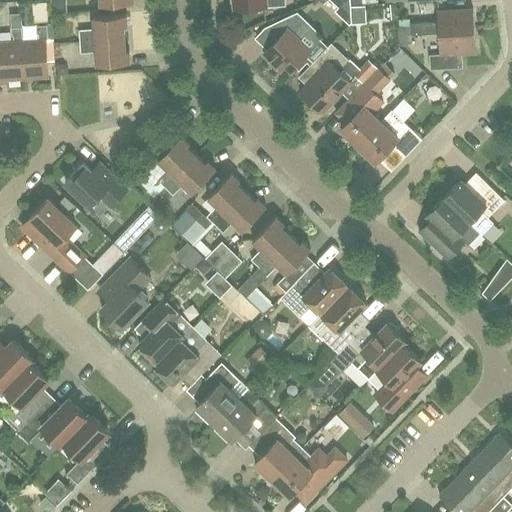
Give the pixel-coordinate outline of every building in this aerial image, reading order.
[(233,0),(234,8),(266,6),(265,0),(233,0)] [(352,25),(352,20),(351,5),(350,0),(329,0),(340,10),(336,13),(351,27),(352,25)] [(410,35),(438,33),(474,31),(472,9),(437,11),(437,22),(409,24),(409,27),(397,28),(398,45),(411,44),(410,35)] [(14,42),(0,42),(0,68),(1,80),(26,79),(23,41),(21,14),(10,14),(12,36),(13,36),(14,42)] [(80,42),(125,39),(124,26),(128,26),(127,14),(93,17),(94,29),(79,30),(80,42)] [(77,25),(76,15),(59,16),(59,26),(77,25)] [(310,25),(300,16),(294,22),(289,17),(269,27),(279,37),(263,54),(280,71),(286,65),(292,71),(311,50),(310,50),(323,37),(310,25)] [(23,41),(26,79),(48,77),(46,41),(48,40),(47,25),(37,26),(37,34),(38,34),(39,40),(23,41)] [(474,31),(438,33),(439,54),(429,55),(430,70),(462,68),(461,54),(475,53),(474,31)] [(125,39),(80,42),(81,53),(96,52),(97,65),(130,62),(129,50),(126,51),(125,39)] [(321,71),(308,85),(302,92),(322,111),(351,82),(339,71),(349,61),(331,44),(313,63),(321,71)] [(365,84),(379,69),(373,62),(358,77),(365,84)] [(335,114),(345,124),(341,129),(357,144),(380,120),(372,113),(383,101),(375,94),(389,79),(395,73),(385,63),(379,69),(365,84),(335,114)] [(393,143),(406,156),(422,139),(404,122),(415,110),(403,98),(392,110),(381,121),(358,145),(375,162),(378,159),(393,143)] [(165,187),(196,155),(188,146),(190,144),(181,136),(158,160),(167,168),(141,196),(149,204),(165,187)] [(165,187),(173,195),(183,184),(192,193),(216,169),(207,161),(205,163),(196,155),(165,187)] [(83,163),(65,182),(90,205),(101,216),(111,206),(128,189),(112,174),(100,163),(92,171),(83,163)] [(215,224),(246,192),(237,184),(240,181),(231,173),(208,197),(217,206),(206,216),(215,224)] [(494,222),(489,216),(504,200),(476,173),(465,185),(460,180),(443,197),(480,232),(482,234),(494,222)] [(246,192),(215,224),(223,232),(233,222),(242,231),(266,206),(257,198),(255,201),(246,192)] [(480,232),(443,197),(427,215),(431,218),(418,231),(447,259),(465,241),(468,244),(480,232)] [(88,290),(103,275),(65,237),(76,226),(48,199),(22,226),(88,290)] [(196,247),(213,224),(192,208),(175,231),(196,247)] [(259,267),(291,235),(282,227),(284,224),(276,216),(252,240),(261,249),(251,260),(259,267)] [(135,227),(116,246),(127,256),(146,237),(135,227)] [(245,298),(278,265),(287,274),(310,249),(302,241),(299,244),(291,235),(259,267),(237,291),(245,298)] [(222,241),(205,258),(215,268),(232,250),(222,241)] [(232,250),(215,268),(225,277),(242,260),(232,250)] [(101,308),(108,315),(106,318),(117,329),(119,326),(121,328),(148,301),(138,291),(138,286),(148,276),(131,259),(100,290),(109,300),(101,308)] [(321,313),(348,285),(329,268),(307,291),(297,281),(280,298),(300,317),(312,305),(321,313)] [(337,354),(348,343),(354,336),(344,327),(367,304),(348,285),(321,313),(309,326),(337,354)] [(219,300),(227,308),(240,294),(232,287),(219,300)] [(192,327),(174,309),(164,299),(145,318),(155,328),(139,345),(157,362),(154,365),(155,366),(192,327)] [(369,379),(405,341),(397,333),(400,330),(389,323),(388,324),(387,324),(359,353),(348,343),(337,354),(330,361),(342,373),(354,360),(360,366),(358,368),(369,379)] [(221,354),(204,338),(192,327),(155,366),(173,384),(190,367),(200,377),(221,354)] [(0,390),(1,391),(32,359),(14,340),(8,346),(0,338),(0,390)] [(405,341),(369,379),(377,371),(388,381),(375,395),(393,412),(427,376),(417,366),(421,362),(403,344),(406,342),(405,341)] [(17,432),(37,411),(43,405),(33,395),(48,379),(30,362),(33,359),(32,359),(1,391),(4,389),(22,406),(16,412),(26,422),(17,432)] [(196,406),(198,408),(195,411),(208,423),(211,420),(215,424),(240,398),(249,388),(222,362),(206,378),(215,387),(196,406)] [(262,433),(277,418),(276,417),(278,416),(259,398),(249,407),(240,398),(215,424),(218,427),(215,430),(227,441),(230,438),(232,441),(250,423),(261,434),(262,432),(262,433)] [(61,444),(90,414),(89,414),(87,417),(68,399),(47,421),(37,411),(17,432),(28,442),(43,427),(61,444)] [(90,414),(61,444),(61,445),(64,442),(81,459),(67,474),(78,484),(97,464),(87,454),(108,432),(90,414)] [(272,479),(302,448),(293,439),(296,436),(277,418),(262,433),(273,443),(255,462),(272,479)] [(369,444),(379,433),(367,421),(357,431),(369,444)] [(485,449),(511,474),(511,444),(500,433),(485,449)] [(289,496),(293,492),(305,503),(347,460),(335,448),(322,462),(314,454),(311,457),(302,448),(272,479),(289,496)] [(503,497),(511,487),(511,474),(485,449),(470,464),(503,497)] [(511,505),(503,497),(470,464),(455,480),(487,511),(504,511),(511,505)] [(487,511),(455,480),(439,496),(456,511),(487,511)]
